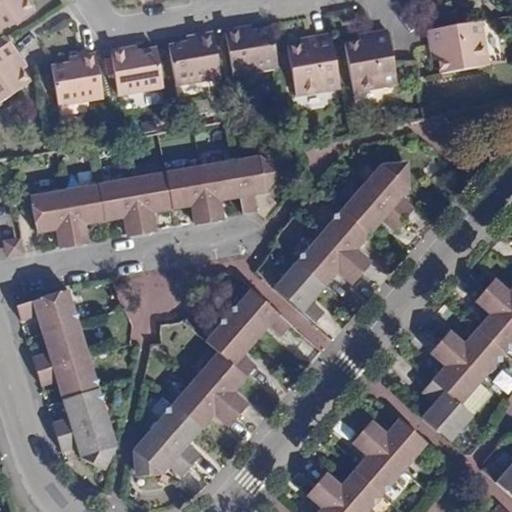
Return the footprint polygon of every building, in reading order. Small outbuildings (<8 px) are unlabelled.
[(0,0),(0,34),(38,7),(33,0),(0,0)] [(491,17),(437,27),(442,58),(448,58),(450,70),(499,63),(491,17)] [(225,27),(225,32),(256,26),(256,21),(243,24),(225,27)] [(233,80),(278,72),(270,23),(256,26),(225,32),(233,80)] [(396,85),(387,30),(370,33),(370,35),(356,37),(356,43),(343,46),(351,93),(396,85)] [(177,91),(221,83),(212,34),(194,38),(194,33),(187,35),(168,38),(177,91)] [(112,53),(112,55),(129,52),(128,46),(155,42),(154,39),(137,42),(126,44),(127,49),(112,51),(112,53)] [(120,100),(164,92),(155,42),(128,46),(129,52),(112,55),(120,100)] [(296,103),(341,95),(331,42),(301,47),(301,52),(288,55),(296,103)] [(14,43),(0,53),(0,108),(36,83),(28,72),(31,69),(14,43)] [(62,110),(105,102),(97,56),(95,50),(79,52),(67,55),(67,60),(54,62),(62,110)] [(412,157),(380,159),(272,284),(315,322),(324,311),(312,301),(339,271),(352,283),(370,262),(357,250),(383,220),(397,232),(417,209),(402,197),(414,183),(412,157)] [(271,163),(44,197),(51,237),(70,234),(74,252),(101,249),(98,229),(136,224),(140,243),(169,238),(167,219),(203,214),(206,232),(235,227),(233,208),(251,205),(255,223),(270,221),(268,201),(275,200),(294,176),(271,163)] [(21,242),(4,245),(6,263),(25,259),(21,242)] [(449,443),(472,416),(462,406),(511,346),(511,285),(507,291),(492,279),(473,301),(477,304),(488,315),(462,343),(447,331),(429,353),(442,366),(421,391),(433,402),(421,419),(449,443)] [(227,352),(137,454),(138,482),(166,482),(180,467),(194,480),(212,459),(198,445),(225,414),(240,429),(258,407),(244,394),(266,368),(253,356),(280,325),(294,336),(302,325),(260,288),(213,339),(227,352)] [(57,363),(38,370),(47,398),(65,392),(77,429),(58,435),(61,445),(66,457),(70,463),(87,458),(90,467),(115,479),(126,455),(78,299),(25,314),(30,329),(45,325),(57,363)] [(371,511),(375,508),(429,446),(399,420),(387,435),(370,422),(353,444),(367,457),(342,486),(326,474),(308,496),(322,509),(319,511),(371,511)] [(511,463),(496,482),(511,496),(511,463)]
